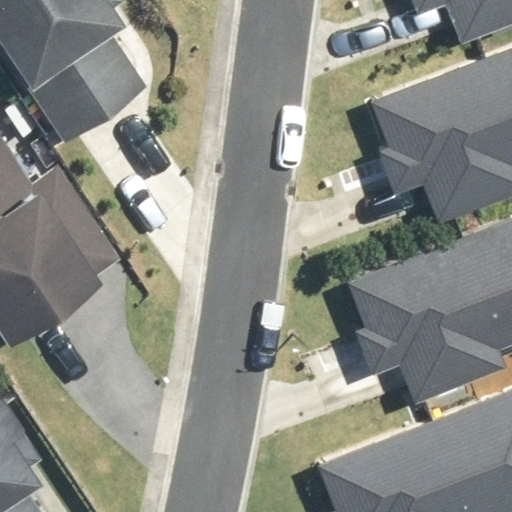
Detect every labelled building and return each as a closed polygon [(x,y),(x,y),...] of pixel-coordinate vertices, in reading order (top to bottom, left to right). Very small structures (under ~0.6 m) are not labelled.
[(0,0),(0,51),(56,135),(141,79),(100,17),(109,11),(104,3),(107,0),(0,0)] [(511,0),(407,0),(411,7),(428,0),(439,0),(453,33),(511,10),(511,0)] [(511,35),(363,94),(379,136),(369,140),(387,184),(414,174),(429,211),(511,178),(511,35)] [(0,136),(0,325),(115,251),(54,158),(26,176),(0,136)] [(511,208),(340,275),(357,319),(347,322),(364,367),(392,356),(407,393),(498,358),(491,342),(511,333),(511,208)] [(511,379),(310,458),(327,500),(317,504),(320,511),(489,511),(511,503),(511,379)] [(0,511),(40,511),(17,476),(27,470),(21,461),(34,452),(0,399),(0,511)]
